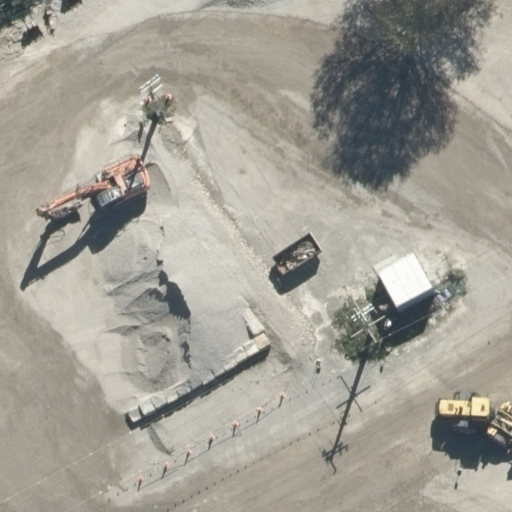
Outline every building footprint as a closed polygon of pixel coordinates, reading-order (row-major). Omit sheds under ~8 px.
[(109,0),(116,12),(136,0),(109,0)] [(411,58),(372,79),(400,130),(439,109),(411,58)] [(213,179),(159,214),(210,293),(263,258),(213,179)] [(321,237),(267,272),(310,338),(365,303),(321,237)] [(251,271),(206,301),(255,373),(300,342),(251,271)] [(163,337),(103,319),(81,392),(141,410),(163,337)] [(511,511),(511,466),(484,486),(500,509),(495,511),(511,511)]
